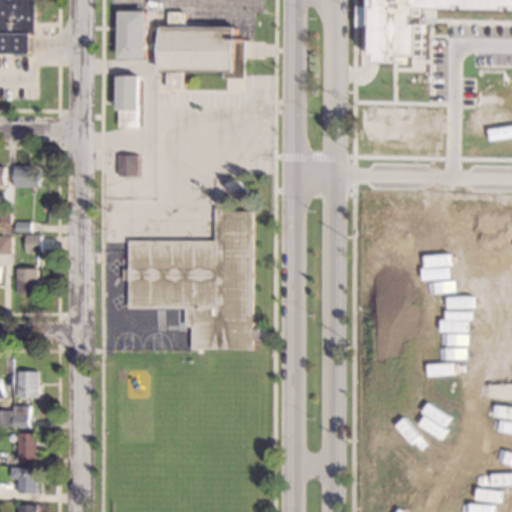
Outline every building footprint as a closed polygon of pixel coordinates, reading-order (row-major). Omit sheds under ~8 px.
[(0,0),(0,53),(32,53),(32,34),(35,34),(35,0),(0,0)] [(511,0),(511,10),(422,9),(421,56),(404,56),(404,64),(380,63),(380,56),(376,56),(376,0),(511,0)] [(374,6),(358,6),(359,26),(374,26),(374,6)] [(185,26),(238,27),(237,41),(248,41),(247,78),(226,78),(226,72),(185,71),(185,89),(169,88),(169,71),(162,71),(162,29),(150,28),(149,52),(147,52),(147,59),(119,58),(120,11),(185,12),(185,26)] [(140,110),(139,110),(139,127),(121,126),(121,110),(119,110),(119,76),(141,76),(140,110)] [(140,176),(119,176),(119,155),(139,155),(140,176)] [(8,167),(0,166),(0,184),(7,185),(8,167)] [(40,188),(15,187),(15,166),(41,167),(40,188)] [(249,189),(248,190),(250,193),(250,197),(246,202),(242,201),(240,199),(239,200),(227,189),(238,178),(249,189)] [(0,202),(11,202),(10,218),(0,218),(0,202)] [(224,212),(254,212),(254,329),(261,329),(261,337),(261,340),(254,340),(254,350),(250,350),(250,349),(197,349),(197,350),(193,350),(193,326),(187,326),(187,308),(130,308),(130,279),(124,279),(124,269),(130,269),(130,241),(216,241),(216,208),(224,208),(224,212)] [(32,222),(32,232),(17,232),(17,222),(32,222)] [(11,254),(0,254),(0,236),(12,237),(11,254)] [(41,252),(26,252),(26,236),(41,236),(41,252)] [(39,294),(18,294),(18,269),(39,269),(39,294)] [(38,397),(18,397),(18,371),(39,371),(38,397)] [(29,427),(13,427),(13,406),(29,406),(29,427)] [(0,410),(12,411),(11,427),(0,426),(0,410)] [(13,433),(16,436),(16,439),(14,441),(11,442),(8,441),(8,437),(10,433),(13,433)] [(37,459),(19,458),(19,433),(38,433),(37,459)] [(37,493),(18,493),(19,479),(11,479),(12,466),(37,467),(37,493)]
